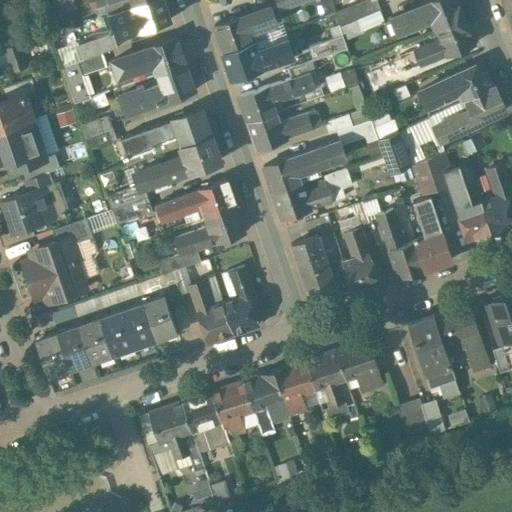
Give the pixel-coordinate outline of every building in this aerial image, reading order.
[(164,0),(137,0),(133,2),(136,11),(142,27),(142,28),(171,19),(164,0)] [(377,0),(363,0),(336,11),(340,24),(381,8),(377,0)] [(457,0),(430,0),(426,2),(433,18),(437,29),(465,18),(457,0)] [(426,2),(391,16),(398,33),(433,18),(426,2)] [(270,6),(244,15),(249,31),(275,22),(270,6)] [(379,10),(358,18),(362,30),(383,21),(379,10)] [(136,11),(113,19),(119,35),(142,27),(136,11)] [(243,15),(215,25),(224,51),(253,41),(249,31),(244,15),(243,15)] [(465,18),(437,29),(441,39),(447,54),(475,43),(465,18)] [(292,52),(305,48),(300,30),(286,35),(292,52)] [(113,32),(79,44),(83,57),(101,51),(117,45),(113,32)] [(314,58),(346,44),(341,32),(309,46),(314,58)] [(177,37),(148,46),(149,47),(154,62),(157,72),(186,63),(177,37)] [(441,39),(414,50),(421,65),(447,54),(441,39)] [(28,63),(20,41),(6,45),(8,51),(13,68),(28,63)] [(253,41),(224,51),(233,76),(261,67),(261,66),(256,51),(253,41)] [(282,41),(256,51),(261,66),(288,57),(282,41)] [(149,47),(126,55),(131,70),(154,62),(149,47)] [(83,57),(76,60),(81,73),(106,64),(101,51),(83,57)] [(483,62),(454,75),(461,89),(466,99),(494,86),(483,62)] [(186,63),(157,72),(161,82),(166,98),(167,99),(195,89),(186,63)] [(330,88),(358,80),(354,66),(326,74),(330,88)] [(31,75),(1,86),(5,97),(24,91),(24,92),(36,88),(31,75)] [(454,75),(428,86),(435,101),(461,89),(454,75)] [(294,77),(268,86),(273,101),(300,92),(294,77)] [(161,82),(138,90),(144,106),(166,98),(161,82)] [(268,85),(240,95),(249,123),(277,113),(273,101),(268,86),(268,85)] [(494,86),(466,99),(476,121),(505,108),(494,86)] [(5,97),(0,98),(0,128),(33,118),(24,92),(24,91),(5,97)] [(465,109),(434,124),(440,138),(476,121),(466,99),(461,101),(465,109)] [(201,105),(171,116),(171,117),(177,134),(181,144),(211,134),(201,105)] [(316,109),(280,121),(286,137),(322,124),(316,109)] [(110,112),(83,122),(91,145),(118,136),(110,112)] [(277,113),(249,123),(258,147),(286,137),(280,121),(277,113)] [(171,117),(145,126),(151,143),(177,134),(171,117)] [(33,118),(0,128),(0,162),(9,159),(13,168),(22,165),(46,157),(46,155),(33,118)] [(399,129),(379,138),(392,173),(411,164),(399,129)] [(211,134),(181,144),(184,152),(185,152),(191,169),(190,170),(220,160),(211,134)] [(329,144),(293,156),(298,172),(334,159),(329,144)] [(443,149),(427,156),(435,179),(445,176),(445,175),(451,173),(443,149)] [(46,157),(22,165),(26,179),(48,171),(60,167),(54,151),(46,155),(46,157)] [(184,152),(141,167),(148,184),(190,170),(191,169),(185,152),(184,152)] [(292,156),(264,166),(273,191),(301,181),(298,172),(293,156),(292,156)] [(427,156),(414,163),(423,191),(438,186),(435,179),(427,156)] [(511,188),(503,163),(488,168),(496,191),(500,194),(511,189),(511,188)] [(451,173),(445,175),(445,176),(456,209),(472,204),(461,169),(451,173)] [(26,179),(25,179),(29,190),(40,186),(42,192),(54,187),(48,171),(26,179)] [(325,177),(317,180),(319,186),(305,191),(310,206),(333,198),(330,190),(338,188),(332,171),(324,174),(325,177)] [(225,177),(197,187),(197,188),(203,204),(206,214),(235,204),(225,177)] [(301,181),(273,191),(282,217),(310,207),(310,206),(305,191),(301,181)] [(29,190),(2,199),(13,229),(14,231),(32,225),(51,218),(42,192),(40,186),(29,190)] [(197,188),(171,198),(176,213),(203,204),(197,188)] [(511,189),(500,194),(482,200),(492,230),(511,223),(511,189)] [(430,193),(413,199),(425,235),(442,229),(430,193)] [(472,204),(456,209),(467,239),(492,230),(482,200),(472,204)] [(235,204),(206,214),(210,224),(215,240),(244,231),(235,204)] [(86,216),(52,228),(56,241),(72,235),(75,242),(92,236),(86,216)] [(404,242),(396,218),(380,223),(388,247),(404,242)] [(210,224),(175,236),(181,252),(196,246),(215,240),(210,224)] [(13,229),(0,233),(0,237),(3,246),(35,234),(32,225),(14,231),(13,229)] [(379,283),(360,226),(344,231),(353,257),(343,261),(349,280),(353,291),(379,283)] [(425,235),(415,238),(425,267),(452,258),(442,229),(425,235)] [(328,263),(319,235),(318,235),(318,234),(291,243),(292,244),(301,272),(308,294),(349,280),(343,261),(342,259),(328,263)] [(56,241),(38,247),(33,257),(32,257),(23,261),(35,296),(45,293),(55,298),(85,287),(75,258),(78,253),(75,242),(72,235),(56,241)] [(404,242),(388,247),(398,276),(425,267),(415,238),(404,242)] [(181,252),(158,260),(163,273),(201,260),(196,246),(181,252)] [(244,264),(223,272),(232,298),(254,291),(244,264)] [(204,278),(189,283),(198,310),(213,305),(204,278)] [(511,288),(486,297),(500,339),(501,339),(503,346),(508,361),(509,361),(511,360),(511,288)] [(232,298),(223,301),(234,331),(258,323),(256,316),(262,314),(254,291),(232,298)] [(164,294),(142,302),(155,338),(177,331),(164,294)] [(213,305),(198,310),(208,340),(234,331),(223,301),(213,305)] [(142,302),(121,309),(134,346),(155,338),(142,302)] [(469,303),(434,315),(444,343),(452,341),(478,332),(469,303)] [(121,309),(100,316),(113,353),(134,346),(121,309)] [(434,315),(409,323),(430,386),(455,377),(444,343),(434,315)] [(100,316),(79,324),(91,360),(113,353),(100,316)] [(79,324),(57,331),(70,368),(91,360),(79,324)] [(57,331),(35,339),(48,375),(70,368),(57,331)] [(478,332),(452,341),(455,348),(467,344),(476,370),(489,365),(478,332)] [(368,336),(336,347),(336,348),(346,377),(356,373),(378,366),(368,336)] [(508,361),(503,346),(493,349),(500,372),(511,368),(509,361),(508,361)] [(336,348),(306,358),(315,387),(323,385),(338,380),(346,377),(336,348)] [(306,358),(275,369),(284,398),(302,392),(315,387),(306,358)] [(378,366),(356,373),(363,391),(384,384),(378,366)] [(275,369),(244,379),(253,408),(267,404),(284,398),(275,369)] [(244,379),(212,390),(222,419),(240,413),(253,408),(244,379)] [(338,380),(323,385),(330,405),(345,399),(338,380)] [(212,390),(182,400),(191,429),(205,425),(222,419),(212,390)] [(302,392),(284,398),(290,414),(295,413),(307,408),(302,392)] [(420,400),(398,407),(397,404),(409,442),(431,434),(430,429),(422,403),(420,397),(419,397),(420,400)] [(284,398),(267,404),(273,420),(290,414),(284,398)] [(444,424),(436,399),(422,403),(430,429),(444,424)] [(182,400),(150,411),(159,440),(160,440),(163,450),(171,447),(175,457),(189,453),(190,452),(189,447),(184,432),(191,429),(182,400)] [(240,413),(222,419),(228,435),(240,431),(245,429),(240,413)] [(298,421),(295,413),(290,414),(293,423),(298,421)] [(222,419),(205,425),(211,441),(228,435),(222,419)] [(240,431),(228,435),(234,454),(246,450),(240,431)] [(163,450),(160,440),(159,440),(148,443),(159,474),(192,463),(189,453),(175,457),(171,447),(163,450)] [(211,464),(204,442),(196,444),(204,466),(211,464)] [(204,466),(196,444),(189,447),(190,452),(189,453),(192,463),(195,470),(204,467),(204,466)]
